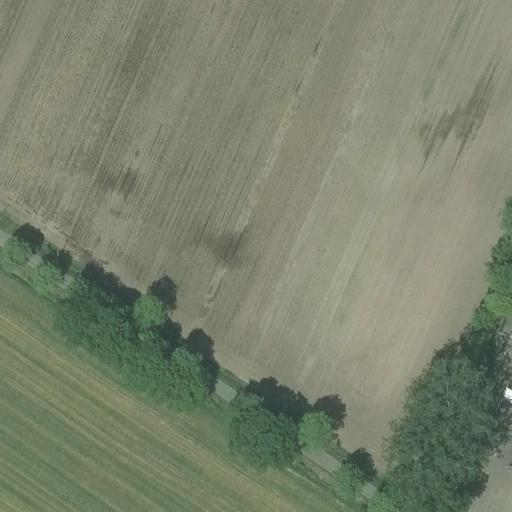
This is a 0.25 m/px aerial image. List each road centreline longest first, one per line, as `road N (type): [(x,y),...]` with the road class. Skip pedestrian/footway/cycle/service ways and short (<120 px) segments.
road 1 (unclassified): [(395,511),(0,236)]
road 2 (unknown): [(454,511),(511,386)]
